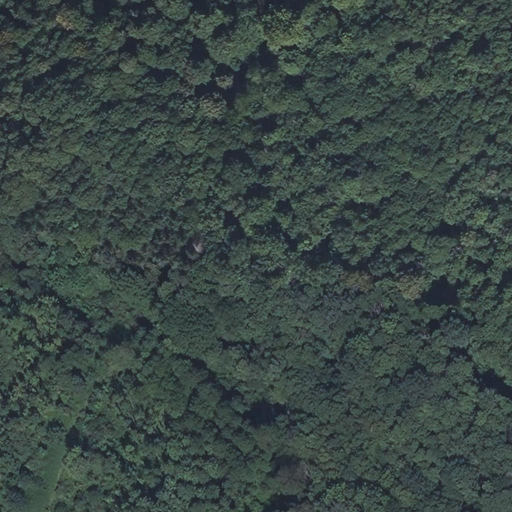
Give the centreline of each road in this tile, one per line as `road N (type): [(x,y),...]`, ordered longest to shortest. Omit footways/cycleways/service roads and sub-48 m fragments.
road 1 (track): [(237,186),(88,399),(45,511)]
road 2 (track): [(253,289),(415,277),(468,282),(511,252)]
road 3 (track): [(316,0),(295,45),(282,109),(237,186)]
